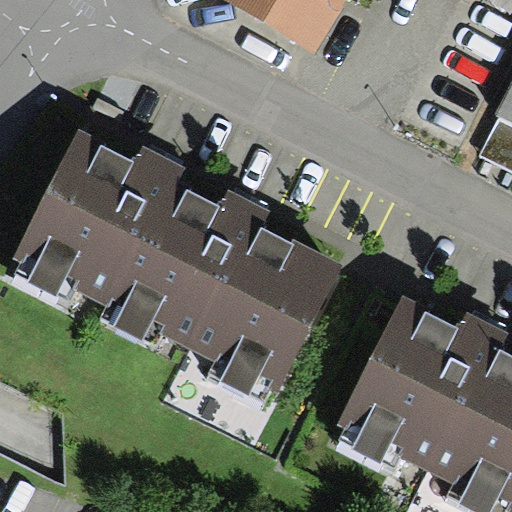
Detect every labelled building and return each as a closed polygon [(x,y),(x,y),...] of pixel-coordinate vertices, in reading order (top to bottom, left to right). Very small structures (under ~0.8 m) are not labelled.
[(226,0),(315,56),(347,0),(465,0),(470,2),(470,0),(226,0)] [(511,86),(477,153),(511,171),(511,86)] [(11,276),(133,337),(196,211),(74,150),(11,276)] [(324,275),(196,211),(133,337),(260,401),(324,275)] [(511,373),(403,316),(345,425),(508,511),(511,502),(511,373)]
